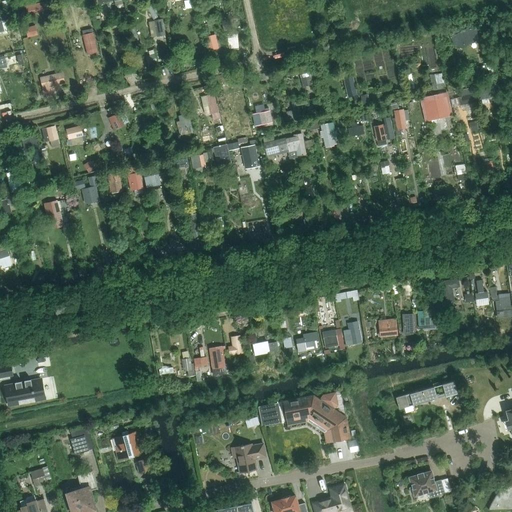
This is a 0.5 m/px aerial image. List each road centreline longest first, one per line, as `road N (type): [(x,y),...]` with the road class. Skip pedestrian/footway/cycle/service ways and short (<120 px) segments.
road 1 (unclassified): [(0,329),(511,225)]
road 2 (track): [(511,185),(0,289)]
road 3 (residential): [(140,511),(463,441),(477,453)]
road 4 (track): [(257,59),(433,18)]
